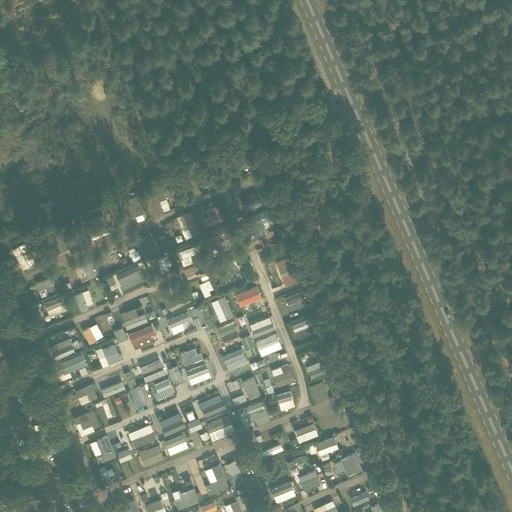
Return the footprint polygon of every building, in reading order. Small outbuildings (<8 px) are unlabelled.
[(197,173),(201,184),(215,178),(211,167),(197,173)] [(191,175),(188,168),(182,171),(184,178),(191,175)] [(149,195),(156,213),(170,209),(163,190),(156,193),(156,192),(149,195)] [(143,212),(137,195),(128,198),(130,204),(124,206),(128,218),(143,212)] [(214,213),(221,211),(218,203),(211,205),(214,213)] [(266,231),(265,228),(262,222),(271,218),(267,208),(255,213),(256,215),(249,218),(256,236),(266,231)] [(185,238),(199,233),(190,211),(176,216),(185,238)] [(90,234),(90,233),(106,227),(102,216),(85,223),(90,234)] [(224,226),(213,231),(220,247),(239,238),(234,226),(226,229),(224,226)] [(49,234),(58,253),(70,248),(62,229),(49,234)] [(216,243),(212,232),(207,234),(211,245),(216,243)] [(21,268),(32,263),(22,242),(11,247),(21,268)] [(182,264),(191,262),(188,247),(178,250),(182,264)] [(108,270),(122,265),(117,251),(103,256),(108,270)] [(167,253),(157,258),(163,269),(173,264),(167,253)] [(285,284),(305,276),(296,253),(276,261),(285,284)] [(224,261),(227,280),(239,278),(236,259),(224,261)] [(116,274),(122,288),(144,279),(137,264),(116,274)] [(154,279),(161,276),(159,271),(152,274),(154,279)] [(51,276),(35,282),(38,289),(45,286),(48,293),(56,290),(51,276)] [(204,292),(213,288),(209,278),(200,282),(204,292)] [(65,290),(71,288),(68,281),(63,283),(65,290)] [(255,284),(234,293),(239,305),(261,295),(255,284)] [(74,293),(80,310),(88,308),(86,303),(92,301),(87,288),(74,293)] [(182,288),(164,297),(170,310),(190,300),(187,293),(185,294),(182,288)] [(290,310),(305,303),(299,289),(283,296),(290,310)] [(39,302),(45,316),(65,308),(59,294),(39,302)] [(211,299),(218,320),(233,315),(226,294),(211,299)] [(199,306),(190,309),(192,315),(201,311),(199,306)] [(181,321),(191,317),(187,309),(164,320),(170,333),(184,327),(181,321)] [(268,315),(248,323),(253,335),(273,327),(268,315)] [(303,328),(305,334),(317,329),(312,316),(292,324),(292,326),(293,330),(295,331),(303,328)] [(221,341),(239,335),(234,321),(217,327),(221,341)] [(96,323),(82,330),(89,343),(96,340),(95,339),(103,335),(96,323)] [(151,325),(128,334),(134,348),(152,341),(150,335),(154,333),(151,325)] [(11,326),(0,331),(0,335),(5,346),(18,339),(11,326)] [(259,354),(280,347),(276,333),(254,339),(259,354)] [(69,338),(50,346),(55,359),(74,351),(69,338)] [(71,341),(72,342),(74,349),(80,347),(77,339),(71,341)] [(103,366),(123,358),(121,352),(118,354),(114,343),(102,347),(101,346),(96,349),(103,366)] [(200,351),(195,352),(193,347),(179,351),(183,363),(202,358),(200,351)] [(241,347),(221,354),(226,368),(246,360),(241,347)] [(81,352),(58,362),(61,368),(55,370),(59,380),(71,375),(69,371),(86,364),(81,352)] [(315,358),(305,362),(310,376),(321,373),(315,358)] [(151,362),(154,368),(162,365),(159,359),(151,362)] [(50,364),(52,369),(58,367),(55,361),(50,364)] [(188,382),(210,376),(206,363),(184,369),(188,382)] [(288,363),(271,369),(277,386),(294,380),(288,363)] [(85,366),(78,369),(81,375),(88,372),(85,366)] [(162,366),(142,374),(144,380),(164,372),(162,366)] [(128,369),(120,372),(122,378),(131,375),(128,369)] [(254,375),(241,380),(248,398),(261,393),(254,375)] [(133,377),(127,380),(129,387),(136,384),(133,377)] [(154,384),(157,392),(164,389),(167,395),(174,392),(168,378),(154,384)] [(103,396),(124,387),(120,379),(100,388),(103,396)] [(315,401),(328,396),(322,380),(309,385),(315,401)] [(98,397),(91,383),(75,390),(81,404),(98,397)] [(141,384),(129,387),(133,404),(145,402),(141,384)] [(33,390),(29,386),(25,390),(29,394),(33,390)] [(290,389),(275,393),(279,409),(295,405),(290,389)] [(220,393),(198,399),(201,413),(224,408),(220,393)] [(107,397),(95,400),(100,418),(111,415),(107,397)] [(261,400),(242,406),(247,420),(266,414),(261,400)] [(92,408),(72,416),(80,434),(94,429),(93,426),(98,424),(92,408)] [(157,419),(163,433),(184,425),(178,411),(157,419)] [(205,423),(211,439),(234,430),(228,414),(205,423)] [(293,428),(298,441),(317,434),(312,421),(293,428)] [(149,422),(127,431),(133,446),(155,436),(149,422)] [(164,439),(169,453),(188,446),(182,432),(164,439)] [(89,441),(98,462),(116,455),(107,433),(89,441)] [(276,435),(278,441),(284,438),(281,433),(276,435)] [(332,434),(314,442),(322,459),(329,456),(327,451),(338,447),(332,434)] [(47,456),(64,441),(59,436),(42,450),(47,456)] [(280,442),(260,450),(263,456),(282,448),(280,442)] [(141,451),(147,464),(163,457),(158,444),(146,449),(141,451)] [(316,451),(314,444),(308,446),(310,453),(316,451)] [(361,468),(354,452),(340,459),(340,460),(334,463),(338,472),(344,469),(347,475),(361,468)] [(245,454),(234,459),(240,470),(237,472),(240,477),(243,475),(252,494),(262,489),(245,454)] [(296,465),(293,459),(287,462),(289,468),(296,465)] [(208,493),(228,483),(218,461),(203,468),(210,482),(204,485),(208,493)] [(330,474),(329,462),(322,465),(324,467),(325,475),(330,474)] [(49,466),(44,470),(50,476),(54,472),(49,466)] [(104,482),(110,480),(108,474),(114,472),(112,467),(100,471),(104,482)] [(322,468),(315,470),(318,477),(324,474),(322,468)] [(301,489),(319,484),(315,470),(298,475),(301,489)] [(275,502),(295,493),(290,480),(269,488),(275,502)] [(1,487),(6,492),(9,489),(5,484),(1,487)] [(230,486),(222,489),(224,494),(232,490),(230,486)] [(129,510),(137,507),(130,488),(122,491),(129,510)] [(352,504),(368,499),(365,490),(350,495),(352,504)] [(161,498),(147,503),(150,511),(164,511),(166,511),(161,498)] [(225,502),(226,511),(240,511),(238,499),(225,502)] [(218,511),(215,500),(199,505),(201,511),(218,511)] [(387,511),(384,500),(369,504),(371,511),(387,511)] [(272,505),(275,511),(282,508),(279,502),(272,505)]
